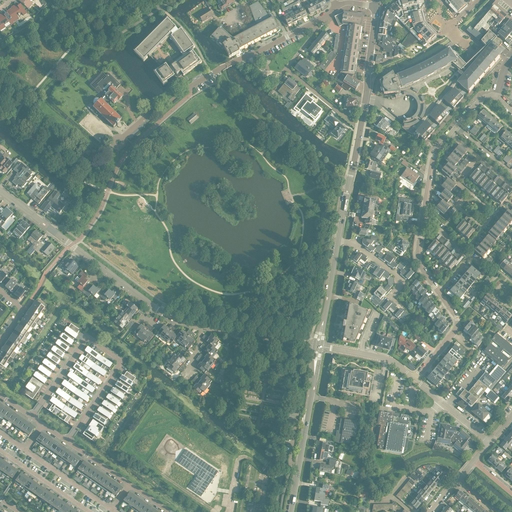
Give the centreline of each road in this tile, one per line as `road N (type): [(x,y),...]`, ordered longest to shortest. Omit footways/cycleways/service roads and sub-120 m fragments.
road 1 (tertiary): [(339,241),(375,6)]
road 2 (residential): [(66,441),(120,360),(90,339),(31,417)]
road 3 (residential): [(118,141),(220,68),(313,23)]
road 4 (tertiary): [(291,511),(317,346)]
road 5 (residential): [(101,266),(0,189)]
